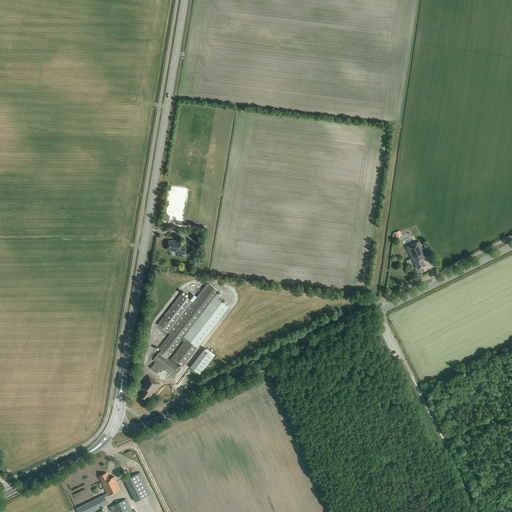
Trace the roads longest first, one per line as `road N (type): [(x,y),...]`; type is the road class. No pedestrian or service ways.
road 1 (secondary): [(121,379),(185,0)]
road 2 (primary): [(118,424),(136,428),(161,418),(379,311)]
road 3 (primary): [(379,311),(511,246)]
